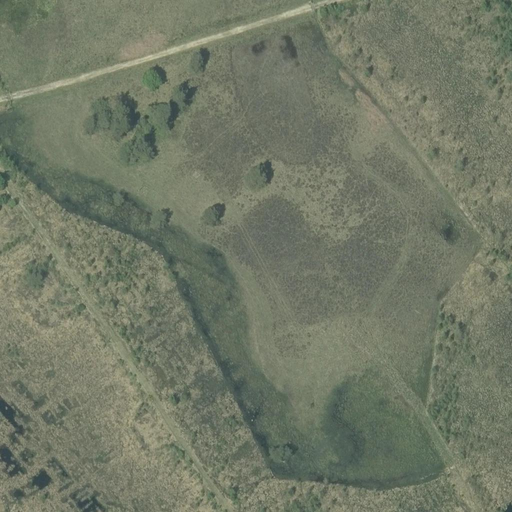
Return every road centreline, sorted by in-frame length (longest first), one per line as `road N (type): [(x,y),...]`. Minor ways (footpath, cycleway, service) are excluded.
road 1 (track): [(228,511),(0,170)]
road 2 (track): [(1,100),(339,0)]
